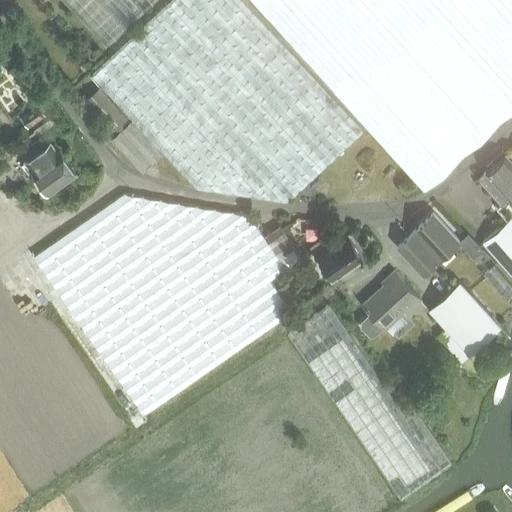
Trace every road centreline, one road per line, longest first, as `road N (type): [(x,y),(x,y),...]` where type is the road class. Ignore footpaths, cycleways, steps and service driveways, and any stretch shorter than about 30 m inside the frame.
road 1 (unclassified): [(120,180),(370,223),(445,183),(511,124)]
road 2 (unclassified): [(120,180),(0,13)]
road 3 (unclassified): [(0,259),(120,180)]
